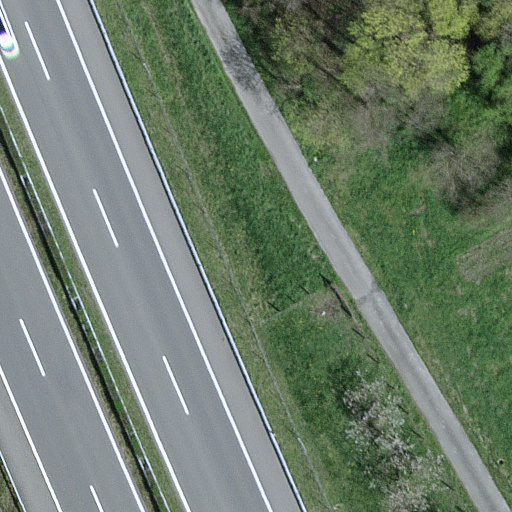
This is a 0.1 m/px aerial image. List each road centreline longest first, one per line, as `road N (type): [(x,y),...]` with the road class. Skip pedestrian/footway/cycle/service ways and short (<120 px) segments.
road 1 (unclassified): [(207,0),(297,176),(494,511)]
road 2 (motorway): [(232,511),(19,0)]
road 3 (motorway): [(0,268),(101,511)]
